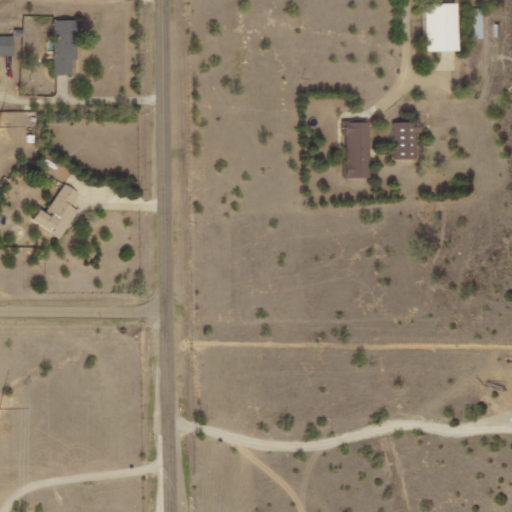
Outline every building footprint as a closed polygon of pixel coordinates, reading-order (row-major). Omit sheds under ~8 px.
[(450,51),(449,4),(418,4),(419,52),(450,51)] [(78,59),(77,20),(53,20),(54,75),(72,75),(72,59),(78,59)] [(14,36),(0,36),(0,55),(13,56),(14,36)] [(388,124),(390,160),(411,159),(410,133),(418,133),(417,122),(388,124)] [(364,123),(340,123),(340,177),(364,177),(364,123)] [(77,210),(71,206),(79,193),(63,184),(46,212),(40,208),(32,221),(60,238),(77,210)]
